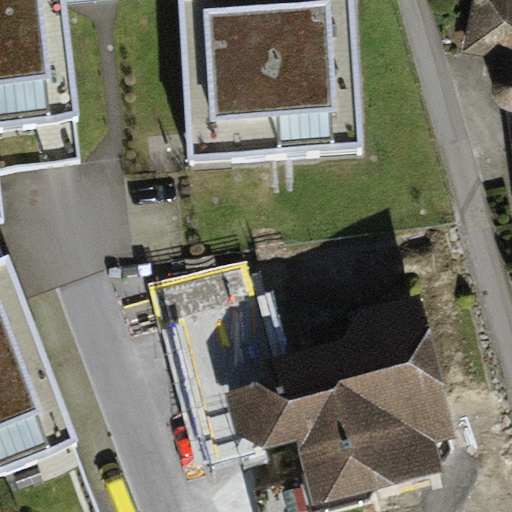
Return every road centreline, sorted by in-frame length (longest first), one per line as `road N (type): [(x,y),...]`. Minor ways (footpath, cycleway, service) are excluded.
road 1 (residential): [(511,349),(417,0)]
road 2 (residential): [(170,511),(53,209)]
